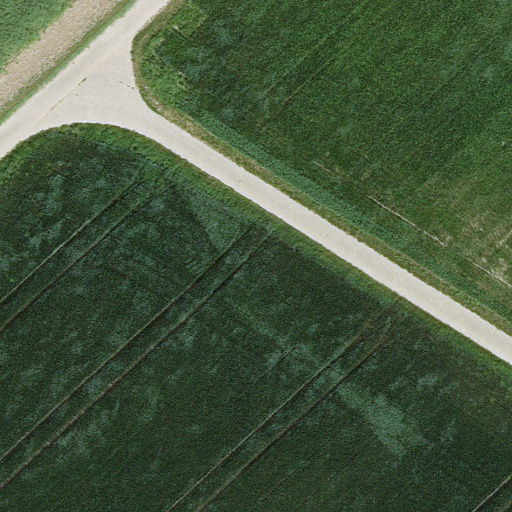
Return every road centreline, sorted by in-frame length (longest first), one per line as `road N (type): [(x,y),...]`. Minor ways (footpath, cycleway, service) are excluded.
road 1 (track): [(77,79),(511,350)]
road 2 (track): [(0,151),(164,0)]
